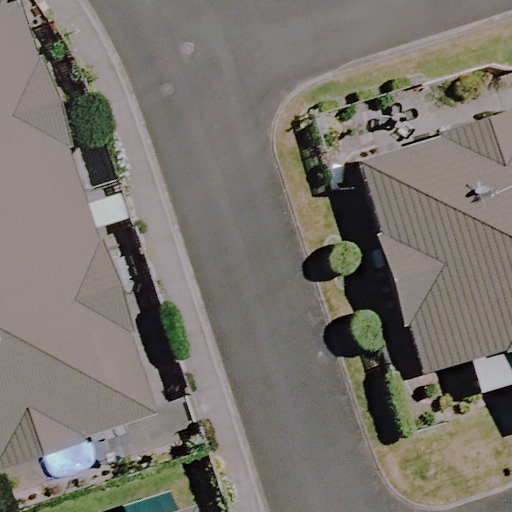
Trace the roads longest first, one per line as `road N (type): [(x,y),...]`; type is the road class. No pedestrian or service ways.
road 1 (residential): [(325,511),(183,86)]
road 2 (residential): [(453,0),(183,86)]
